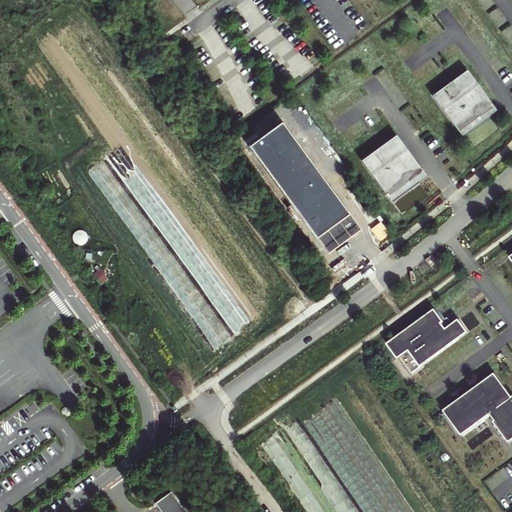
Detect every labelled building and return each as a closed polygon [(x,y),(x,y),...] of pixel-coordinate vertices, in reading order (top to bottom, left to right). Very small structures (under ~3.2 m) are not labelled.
[(467,70),(433,96),(458,131),(459,131),(459,130),(475,118),(479,123),(489,116),(490,115),(486,109),(491,106),(492,107),(493,106),(467,70)] [(490,115),(497,111),(493,106),(492,107),(491,106),(486,109),(490,115)] [(459,131),(458,131),(462,136),(479,123),(475,118),(459,130),(459,131)] [(396,135),(361,160),(387,196),(388,195),(387,194),(403,182),(408,188),(417,181),(418,180),(414,174),(420,170),(420,171),(422,170),(396,135)] [(418,180),(425,175),(422,170),(420,171),(420,170),(414,174),(418,180)] [(388,195),(387,196),(390,201),(408,188),(403,182),(387,194),(388,195)] [(434,310),(389,342),(398,355),(407,349),(412,345),(416,351),(413,353),(422,365),(468,332),(458,320),(452,324),(445,330),(441,324),(443,322),(443,321),(434,310)] [(448,318),(443,321),(443,322),(441,324),(445,330),(452,324),(448,318)] [(398,355),(389,342),(387,344),(396,357),(398,355)] [(412,345),(407,349),(420,367),(422,365),(413,353),(416,351),(412,345)] [(494,374),(443,411),(461,436),(490,415),(495,421),(493,422),(509,443),(511,440),(511,397),(511,398),(494,374)] [(185,511),(168,489),(152,500),(160,511),(185,511)]
